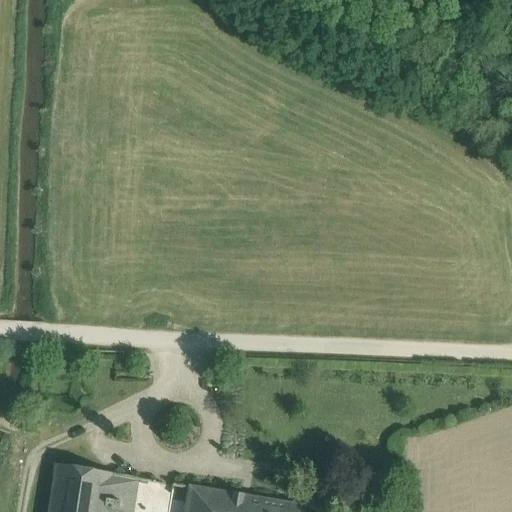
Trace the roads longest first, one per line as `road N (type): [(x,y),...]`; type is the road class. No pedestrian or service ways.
road 1 (track): [(511,383),(455,411),(254,473),(177,466),(0,416)]
road 2 (track): [(511,352),(0,326)]
road 3 (track): [(178,335),(177,381),(68,438),(41,469),(28,511)]
road 4 (track): [(165,391),(188,390),(206,405),(212,431),(202,453),(170,462),(150,447),(142,423),(153,401)]
